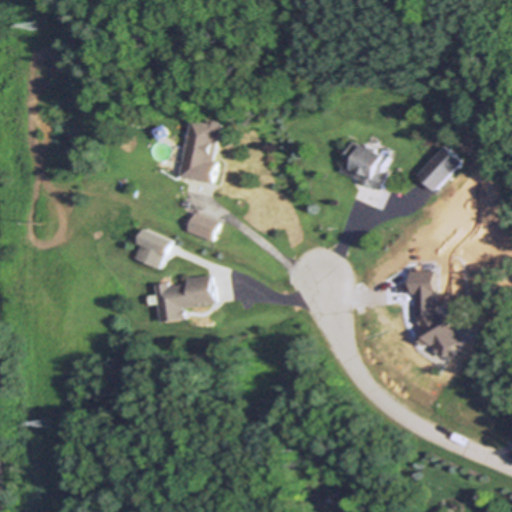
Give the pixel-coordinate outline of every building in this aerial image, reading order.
[(197,115),(216,119),(217,116),(223,117),(226,122),(218,160),(222,161),(217,181),(184,174),(197,115)] [(174,131),(163,137),(157,126),(168,120),(174,131)] [(365,139),(388,149),(386,153),(391,155),(385,170),(392,173),(385,190),(361,180),(362,179),(343,170),(356,139),(364,143),(365,139)] [(467,159),(439,188),(422,173),(450,144),(467,159)] [(430,194),(417,206),(413,201),(426,189),(430,194)] [(224,221),(217,240),(193,230),(199,212),(224,221)] [(178,239),(171,254),(143,242),(149,227),(178,239)] [(422,271),(423,345),(443,345),(443,351),(462,351),(461,315),(444,316),(443,271),(422,271)] [(216,273),(218,284),(219,284),(222,301),(190,305),(191,316),(166,319),(161,282),(174,281),(174,285),(194,282),(193,276),(216,273)]
